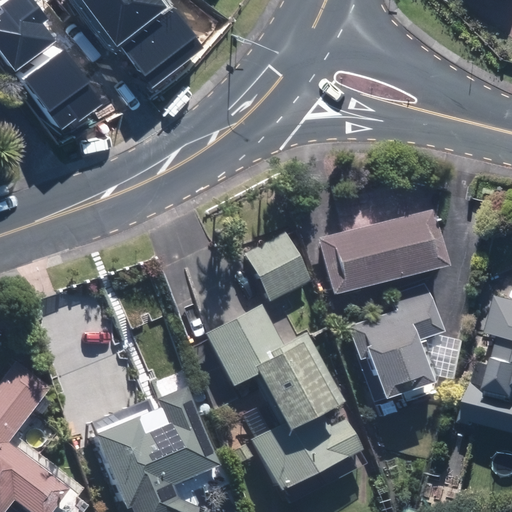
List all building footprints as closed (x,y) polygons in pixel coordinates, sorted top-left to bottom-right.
[(59,44),(56,59),(97,68),(109,49),(122,42),(133,22),(121,0),(44,0),(38,3),(59,44)] [(424,215),(316,244),(331,298),(439,269),(424,215)] [(283,236),(239,254),(259,303),(302,285),(283,236)] [(452,344),(439,338),(421,284),(382,296),(387,313),(342,327),(369,414),(422,397),(423,379),(442,381),(452,344)] [(511,298),(492,293),(481,335),(499,340),(492,366),(475,361),(459,421),(511,435),(511,298)] [(357,468),(348,452),(302,339),(271,352),(256,308),(200,337),(223,392),(242,384),(262,434),(243,442),(266,497),(271,494),(279,510),(357,468)] [(39,390),(7,365),(0,374),(0,506),(7,511),(79,511),(81,510),(68,499),(76,489),(5,433),(39,390)] [(177,511),(167,508),(160,491),(210,472),(177,388),(145,401),(150,413),(78,441),(105,511),(177,511)]
